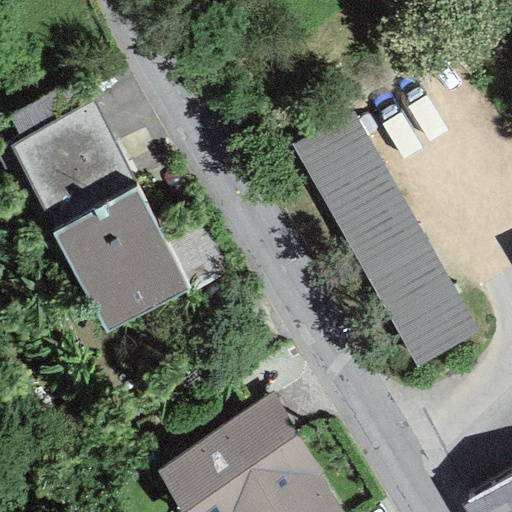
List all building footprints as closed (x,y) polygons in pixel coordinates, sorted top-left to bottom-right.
[(83,49),(14,72),(20,91),(89,67),(83,49)] [(24,140),(69,115),(56,91),(11,116),(24,140)] [(52,236),(107,334),(189,290),(92,102),(69,115),(24,140),(10,149),(55,232),(52,236)] [(415,367),(477,334),(350,113),(290,145),(415,367)] [(338,511),(318,477),(322,475),(272,392),(157,474),(180,511),(338,511)] [(511,511),(511,478),(462,505),(465,511),(511,511)]
